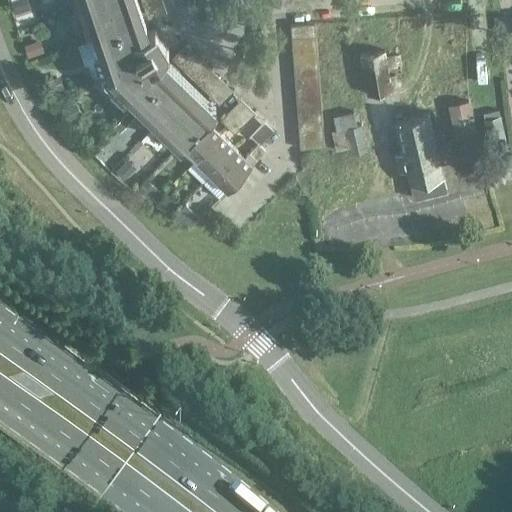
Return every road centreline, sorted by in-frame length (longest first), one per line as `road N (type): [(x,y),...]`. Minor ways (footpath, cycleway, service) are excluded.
road 1 (residential): [(427,511),(322,426),(248,333),(169,271),(31,131),(0,71)]
road 2 (primary): [(231,511),(0,339)]
road 3 (primary): [(0,390),(166,511)]
road 4 (residential): [(280,118),(277,6),(361,0)]
road 5 (residential): [(280,118),(171,0)]
